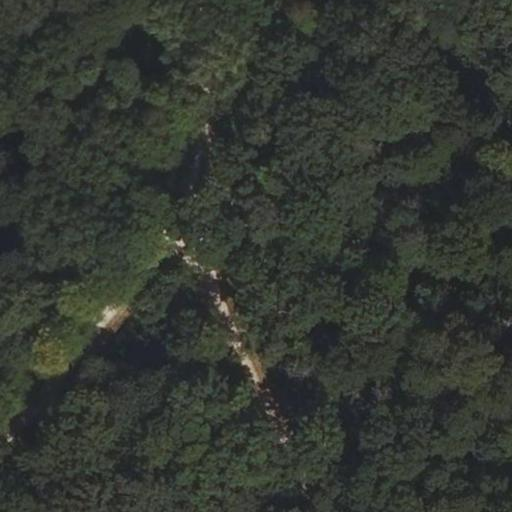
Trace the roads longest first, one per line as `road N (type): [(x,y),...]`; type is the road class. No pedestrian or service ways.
road 1 (track): [(0,444),(180,235),(196,185)]
road 2 (track): [(310,511),(180,235)]
